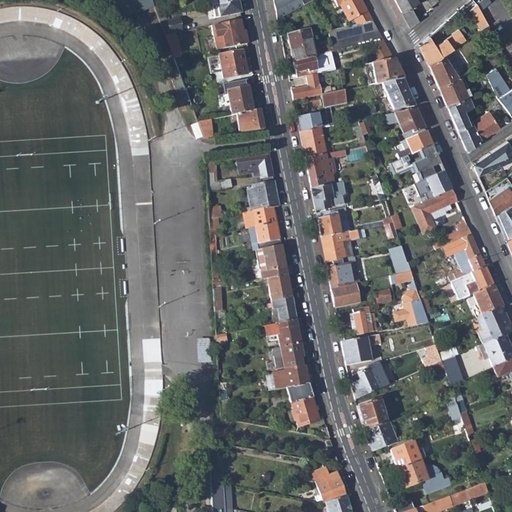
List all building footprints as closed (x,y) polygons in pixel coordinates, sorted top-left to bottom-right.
[(149,0),(156,16),(163,15),(157,0),(149,0)] [(210,0),(214,19),(240,14),(237,0),(210,0)] [(282,0),(274,5),(277,20),(314,1),(313,0),(282,0)] [(328,33),(330,44),(377,33),(359,0),(332,0),(337,9),(340,7),(349,23),(354,20),(356,26),(328,33)] [(394,0),(410,29),(418,21),(410,7),(417,3),(415,0),(394,0)] [(468,8),(480,30),(488,25),(476,4),(468,8)] [(177,18),(158,22),(163,34),(171,33),(175,32),(180,31),(177,18)] [(209,26),(214,50),(246,45),(242,24),(240,25),(239,20),(209,26)] [(292,62),(313,57),(312,51),(307,31),(286,37),(292,62)] [(180,56),(171,33),(163,34),(171,58),(180,56)] [(330,47),(332,53),(382,41),(377,33),(330,44),(330,47)] [(419,46),(427,66),(443,55),(445,54),(441,48),(437,51),(429,37),(419,46)] [(483,51),(488,57),(500,48),(497,42),(483,51)] [(330,47),(312,51),(313,57),(332,53),(330,47)] [(217,54),(222,79),(245,75),(240,51),(217,54)] [(443,55),(427,66),(437,89),(457,76),(458,76),(460,74),(464,72),(449,51),(445,54),(443,55)] [(161,55),(181,104),(187,102),(167,52),(161,55)] [(292,62),(296,79),(317,75),(313,57),(292,62)] [(370,64),(374,86),(381,84),(402,80),(397,70),(392,60),(370,64)] [(460,74),(464,78),(477,69),(474,65),(464,72),(460,74)] [(437,89),(445,106),(467,96),(458,76),(457,76),(437,89)] [(291,91),(293,102),(314,97),(309,77),(299,79),(301,89),(291,91)] [(381,84),(392,110),(413,106),(402,80),(381,84)] [(225,91),(230,115),(235,114),(251,111),(246,87),(225,91)] [(321,96),(324,110),(346,105),(344,92),(341,92),(321,96)] [(445,106),(456,131),(468,124),(465,118),(462,110),(472,106),(467,96),(445,106)] [(395,119),(403,138),(423,128),(414,109),(383,116),(385,121),(395,119)] [(251,111),(235,114),(238,133),(262,129),(258,110),(251,111)] [(511,119),(511,110),(497,121),(501,127),(511,119)] [(488,112),(471,122),(468,124),(456,131),(464,151),(498,129),(488,112)] [(299,113),(295,113),(299,133),(320,129),(319,127),(328,126),(326,116),(301,121),(299,113)] [(207,119),(195,121),(202,138),(211,137),(207,119)] [(366,123),(359,125),(363,136),(366,135),(370,133),(366,123)] [(320,129),(299,133),(304,159),(325,154),(320,129)] [(404,151),(395,155),(398,160),(399,159),(431,146),(425,132),(400,143),(404,151)] [(511,155),(505,141),(471,164),(476,176),(511,160),(511,155)] [(431,146),(399,159),(401,164),(412,159),(415,165),(421,162),(424,163),(428,171),(440,166),(431,146)] [(325,154),(304,159),(310,190),(328,186),(333,185),(332,178),(335,172),(332,159),(346,157),(345,151),(325,154)] [(376,154),(369,157),(372,164),(374,163),(379,161),(376,154)] [(266,155),(231,159),(232,164),(235,164),(236,176),(251,174),(251,176),(258,176),(259,181),(271,179),(266,155)] [(217,161),(204,163),(205,191),(231,186),(230,180),(219,182),(217,161)] [(505,177),(483,192),(493,215),(511,201),(511,175),(506,179),(505,177)] [(376,176),(370,177),(373,185),(374,185),(378,194),(376,194),(378,201),(384,199),(376,176)] [(249,189),(245,191),(249,212),(271,209),(276,207),(271,179),(259,181),(259,185),(251,187),(249,189)] [(328,186),(310,190),(314,212),(329,208),(328,203),(332,202),(333,207),(343,205),(341,195),(345,194),(342,183),(333,185),(328,186)] [(447,183),(429,191),(432,199),(450,191),(447,183)] [(422,203),(412,208),(424,234),(436,229),(432,221),(429,213),(444,207),(446,212),(450,210),(448,205),(456,202),(450,191),(432,199),(422,203)] [(511,201),(493,215),(504,239),(511,234),(511,201)] [(218,207),(206,209),(207,220),(217,218),(219,218),(218,207)] [(444,207),(429,213),(432,221),(446,215),(444,212),(446,212),(444,207)] [(343,208),(316,214),(321,239),(348,234),(343,208)] [(249,212),(242,213),(245,229),(246,229),(274,224),(271,209),(249,212)] [(217,218),(207,220),(208,236),(214,235),(213,226),(218,225),(217,218)] [(397,218),(391,220),(393,225),(395,231),(401,229),(397,218)] [(459,233),(441,241),(444,247),(470,235),(465,223),(461,225),(456,227),(458,232),(459,233)] [(274,224),(246,229),(250,251),(251,251),(278,246),(274,224)] [(393,225),(384,226),(389,240),(397,238),(395,231),(393,225)] [(348,234),(321,239),(326,264),(335,262),(334,261),(351,258),(348,240),(358,239),(356,232),(348,234)] [(458,232),(440,239),(441,241),(459,233),(458,232)] [(470,235),(444,247),(445,250),(453,247),(455,253),(463,250),(467,260),(470,267),(448,276),(450,283),(460,278),(485,268),(470,235)] [(253,263),(249,263),(250,266),(254,266),(256,281),(261,280),(284,276),(289,275),(287,266),(282,267),(278,246),(251,251),(253,263)] [(463,250),(455,253),(460,263),(467,260),(463,250)] [(364,260),(353,262),(354,269),(365,266),(364,260)] [(327,268),(325,269),(330,290),(353,285),(352,282),(349,282),(348,274),(338,276),(336,266),(327,268)] [(485,268),(460,278),(468,297),(472,295),(493,286),(485,268)] [(409,273),(392,276),(394,284),(407,281),(408,291),(405,292),(402,296),(401,300),(404,311),(392,314),(395,323),(406,320),(408,327),(427,323),(426,321),(424,316),(419,301),(409,273)] [(284,276),(261,280),(265,302),(276,300),(288,298),(284,276)] [(353,285),(330,290),(334,309),(361,304),(360,301),(358,302),(355,290),(368,287),(367,282),(353,285)] [(493,286),(472,295),(481,316),(502,307),(493,286)] [(384,291),(374,294),(376,306),(391,303),(389,296),(385,297),(384,291)] [(278,308),(271,310),(273,325),(292,321),(288,298),(276,300),(278,308)] [(424,299),(419,301),(424,316),(430,313),(424,299)] [(367,307),(352,310),(356,335),(372,332),(370,322),(369,316),(367,307)] [(482,331),(477,332),(482,344),(504,335),(511,331),(511,329),(502,307),(481,316),(487,329),(482,331)] [(430,313),(424,316),(426,321),(435,318),(432,312),(430,313)] [(481,316),(476,317),(482,331),(487,329),(481,316)] [(273,325),(258,328),(261,345),(272,343),(273,349),(296,344),(292,321),(273,325)] [(222,334),(214,335),(215,345),(223,344),(222,334)] [(511,353),(504,335),(482,344),(492,368),(511,359),(511,353)] [(378,336),(340,342),(345,366),(370,361),(368,350),(380,348),(378,336)] [(198,362),(212,361),(210,337),(196,338),(198,362)] [(296,344),(273,349),(273,350),(273,353),(277,372),(281,371),(298,368),(298,366),(300,365),(296,344)] [(437,353),(427,357),(431,366),(440,362),(437,353)] [(452,357),(440,362),(449,387),(461,382),(452,357)] [(511,359),(492,368),(497,379),(511,372),(511,359)] [(357,388),(351,391),(354,400),(386,386),(375,363),(365,366),(367,370),(355,375),(356,376),(353,378),(357,388)] [(274,372),(269,373),(272,390),(282,389),(284,388),(304,385),(300,367),(298,368),(281,371),(277,372),(274,372)] [(224,382),(217,383),(218,393),(226,391),(224,382)] [(284,388),(282,389),(290,413),(288,413),(292,423),(293,423),(295,429),(316,422),(304,385),(284,388)] [(227,399),(218,400),(219,418),(224,419),(224,406),(227,405),(227,399)] [(377,400),(356,407),(363,431),(387,422),(385,417),(383,418),(377,400)] [(466,416),(460,419),(466,437),(472,434),(466,416)] [(387,422),(363,431),(371,453),(398,443),(390,421),(387,422)] [(324,429),(318,431),(320,436),(326,438),(327,438),(324,429)] [(472,434),(466,437),(473,458),(480,455),(472,434)] [(326,438),(320,436),(322,443),(324,442),(325,446),(328,445),(326,438)] [(411,443),(389,451),(396,470),(419,462),(411,443)] [(209,511),(223,511),(223,508),(222,490),(219,446),(206,446),(209,511)] [(419,462),(396,470),(403,488),(420,482),(425,496),(449,487),(446,480),(441,482),(435,468),(429,466),(421,469),(419,462)] [(323,470),(309,475),(318,498),(320,502),(321,506),(323,505),(342,497),(333,474),(325,477),(323,470)] [(483,485),(464,492),(468,501),(486,495),(483,485)] [(464,492),(448,498),(451,507),(468,501),(464,492)] [(347,511),(342,497),(323,505),(325,511),(347,511)] [(448,498),(422,507),(424,511),(438,511),(451,507),(448,498)] [(409,501),(392,507),(394,511),(406,511),(412,510),(409,501)] [(173,511),(173,503),(155,505),(155,511),(173,511)]
